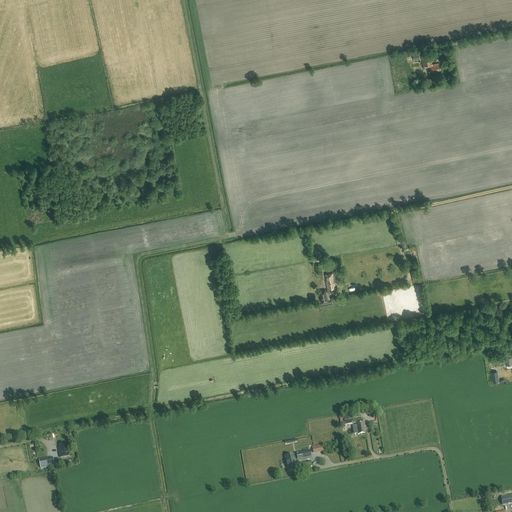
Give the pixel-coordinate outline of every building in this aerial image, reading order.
[(426,68),(430,67),(431,73),(440,71),(439,69),(442,69),(441,64),(439,65),(439,63),(432,64),(430,54),(421,56),(423,63),(423,67),(426,66),(426,68)] [(333,285),(334,285),(332,273),(325,274),(327,289),(333,288),(333,285)] [(320,299),(321,303),(328,302),(329,301),(326,289),(318,291),(320,299)] [(499,381),(497,371),(490,372),(492,382),(499,381)] [(351,414),(339,416),(339,419),(340,419),(343,418),(344,424),(344,425),(354,423),(355,426),(352,426),(353,433),(355,434),(356,434),(357,435),(365,433),(364,430),(365,429),(364,418),(352,420),(351,414)] [(60,447),(58,447),(60,458),(69,456),(68,447),(64,448),(64,443),(59,444),(60,447)] [(315,453),(325,451),(324,444),(313,447),(315,453)] [(286,462),(287,468),(288,472),(297,471),(295,460),(297,459),(298,461),(311,458),(309,451),(296,454),(296,455),(285,457),(286,462)] [(53,457),(39,460),(41,469),(54,466),(60,465),(59,458),(53,459),(53,457)] [(511,495),(500,498),(502,505),(511,503),(511,495)]
